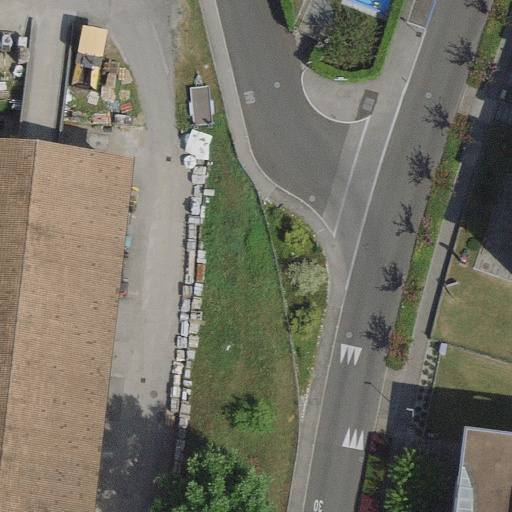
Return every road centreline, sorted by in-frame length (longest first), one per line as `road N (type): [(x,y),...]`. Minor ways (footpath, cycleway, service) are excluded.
road 1 (tertiary): [(393,195),(330,511)]
road 2 (residential): [(231,0),(278,131),(331,171),(393,195)]
road 3 (tertiary): [(458,0),(393,195)]
